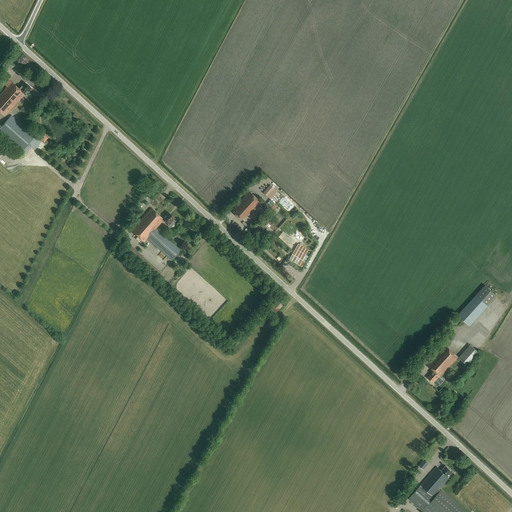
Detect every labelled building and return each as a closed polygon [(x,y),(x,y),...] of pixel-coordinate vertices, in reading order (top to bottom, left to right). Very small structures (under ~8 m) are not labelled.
[(5,85),(7,87),(0,94),(0,111),(4,116),(24,93),(25,94),(31,88),(25,82),(19,89),(9,80),(5,85)] [(2,127),(0,128),(0,133),(21,152),(35,136),(11,115),(2,127)] [(45,141),(49,137),(44,133),(41,137),(45,141)] [(274,189),(270,185),(263,193),(267,196),(274,189)] [(249,192),(233,209),(235,212),(234,213),(241,220),(244,217),(245,218),(248,215),(249,216),(261,202),(249,192)] [(151,208),(143,217),(156,228),(162,221),(164,223),(166,221),(168,224),(168,225),(170,227),(173,224),(171,221),(174,218),(168,213),(165,216),(164,215),(162,218),(151,208)] [(181,250),(156,228),(143,217),(131,230),(144,242),(147,238),(172,260),(181,250)] [(266,219),(260,224),(267,231),(272,226),(266,219)] [(305,255),(308,249),(298,243),(289,259),(302,267),(308,256),(305,255)] [(485,285),(476,295),(458,315),(470,326),(497,296),(485,285)] [(282,305),(277,301),(270,309),(272,310),(276,312),(282,305)] [(434,382),(437,379),(436,380),(440,384),(443,380),(439,376),(440,377),(458,357),(446,345),(428,365),(433,371),(428,377),(434,382)] [(480,353),(470,345),(459,357),(468,366),(480,353)] [(419,466),(424,470),(430,463),(425,459),(419,466)] [(441,491),(440,490),(447,481),(446,480),(449,477),(448,477),(453,472),(446,466),(441,470),(437,467),(435,469),(433,467),(429,471),(431,473),(409,499),(423,511),(424,510),(426,511),(466,511),(441,491)]
